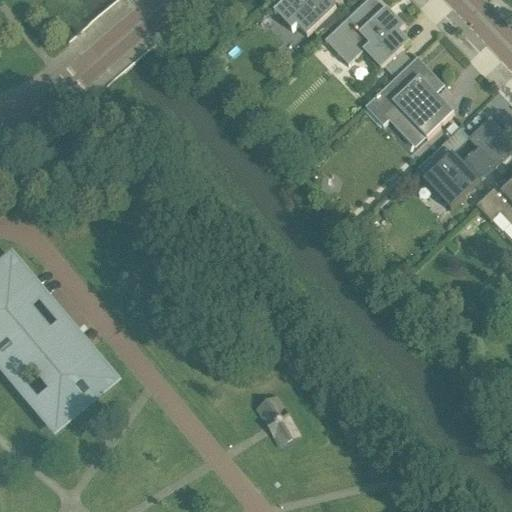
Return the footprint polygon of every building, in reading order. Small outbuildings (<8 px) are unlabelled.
[(320,40),(328,31),(342,18),(324,0),(280,0),(284,4),(274,14),(293,34),(298,29),(307,39),(314,33),(320,40)] [(384,70),(402,54),(410,46),(400,36),(405,31),(387,11),(385,13),(372,0),(347,24),(342,18),(328,31),(333,37),(325,45),(349,70),(364,55),(382,73),(384,70)] [(402,54),(384,70),(396,82),(366,111),(367,112),(368,111),(384,128),(383,129),(384,130),(401,113),(427,141),(426,142),(427,143),(454,117),(446,108),(445,109),(433,97),(442,89),(444,91),(445,90),(433,77),(433,78),(419,63),(419,62),(418,61),(414,66),(402,54)] [(468,142),(479,153),(496,171),(511,155),(511,145),(489,122),(468,142)] [(480,185),(479,184),(453,156),(452,157),(443,148),(418,172),(427,181),(424,184),(451,213),(480,185)] [(477,209),(479,212),(490,223),(500,213),(511,226),(511,186),(509,189),(504,184),(477,209)] [(10,257),(0,265),(0,381),(53,445),(120,389),(71,330),(33,284),(10,257)] [(276,402),(260,412),(281,447),(298,438),(276,402)]
